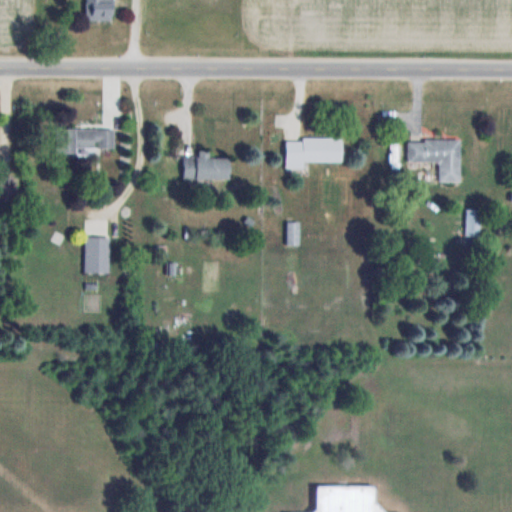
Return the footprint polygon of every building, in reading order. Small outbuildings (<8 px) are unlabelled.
[(113,21),(113,0),(86,0),(87,21),(113,21)] [(115,128),(54,129),(54,151),(115,150),(115,128)] [(286,168),(304,168),(304,162),(343,162),(343,138),(286,138),(286,168)] [(439,162),(439,182),(461,182),(461,140),(408,140),(408,162),(439,162)] [(230,179),(230,157),(209,157),(209,150),(198,150),(198,156),(184,156),(184,179),(230,179)] [(466,236),(480,236),(480,211),(466,211),(466,236)] [(288,245),(299,245),(299,221),(288,221),(288,245)] [(85,273),(109,273),(109,237),(85,237),(85,273)] [(265,511),(332,458),(371,511),(265,511)]
